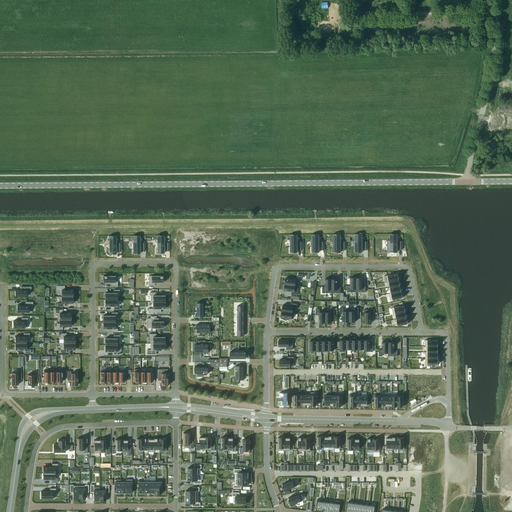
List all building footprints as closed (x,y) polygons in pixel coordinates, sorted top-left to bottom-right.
[(387,241),(387,252),(397,252),(397,237),(390,237),(390,241),(387,241)] [(390,281),(399,279),(398,273),(388,275),(390,281)] [(103,275),(103,282),(112,282),(112,287),(118,286),(118,282),(117,282),(117,275),(103,275)] [(148,282),(149,285),(155,285),(155,282),(163,282),(163,275),(149,275),(149,282),(148,282)] [(297,280),(285,278),(285,284),(299,286),(297,286),(297,280)] [(347,292),(356,292),(356,278),(350,278),(350,286),(347,286),(347,292)] [(356,278),(356,292),(365,292),(365,286),(362,286),(362,278),(356,278)] [(331,293),(331,279),(325,279),(325,287),(322,287),(322,293),(331,293)] [(331,279),(331,293),(340,293),(340,287),(337,287),(337,279),(331,279)] [(291,294),(297,295),(299,286),(285,284),(284,290),(292,291),(291,294)] [(56,285),(56,290),(59,290),(59,293),(61,293),(61,296),(73,296),(73,290),(65,290),(65,285),(56,285)] [(15,290),(15,297),(27,297),(27,293),(31,293),(31,286),(21,286),(21,290),(15,290)] [(105,293),(105,299),(118,299),(118,293),(120,293),(120,290),(114,290),(114,293),(105,293)] [(402,291),(392,293),(393,299),(403,297),(402,291)] [(156,292),(150,292),(150,295),(150,302),(153,302),(165,302),(165,295),(156,295),(156,292)] [(57,303),(57,306),(65,306),(65,303),(73,303),(73,296),(61,296),(61,303),(57,303)] [(105,299),(105,306),(114,306),(114,309),(120,309),(120,306),(118,306),(118,299),(105,299)] [(388,301),(382,302),(385,317),(391,316),(388,301)] [(17,305),(17,312),(31,312),(31,305),(33,305),(32,305),(32,302),(33,302),(26,302),(26,305),(17,305)] [(156,309),(165,309),(165,302),(153,302),(153,308),(148,308),(148,313),(156,313),(156,309)] [(297,304),(291,303),(290,306),(283,305),(282,311),(294,313),(295,307),(297,307),(297,304)] [(404,305),(392,307),(393,314),(396,314),(405,312),(404,305)] [(343,307),(340,307),(340,314),(343,314),(343,322),(349,322),(349,310),(343,310),(343,307)] [(358,307),(355,307),(355,310),(349,310),(349,322),(355,322),(355,314),(358,314),(358,307)] [(325,323),(325,311),(319,311),(319,308),(316,308),(316,315),(319,315),(319,323),(325,323)] [(334,308),(331,308),(331,311),(325,311),(325,323),(331,323),(331,315),(334,315),(334,308)] [(374,308),(371,308),(371,311),(365,311),(364,323),(371,323),(371,315),(374,315),(374,308)] [(55,309),(55,313),(58,313),(58,320),(59,320),(71,320),(71,313),(63,313),(63,309),(55,309)] [(103,315),(103,322),(116,322),(116,315),(118,315),(118,312),(112,312),(112,315),(103,315)] [(397,319),(395,319),(397,326),(408,323),(406,317),(397,319)] [(13,321),(13,328),(27,328),(27,321),(28,321),(27,321),(27,318),(28,318),(22,318),(21,321),(13,321)] [(147,328),(163,328),(163,321),(157,321),(157,318),(156,318),(150,318),(147,318),(147,328)] [(56,323),(56,329),(63,329),(63,326),(71,326),(71,320),(59,320),(59,323),(56,323)] [(103,322),(103,329),(112,329),(112,332),(118,332),(118,329),(116,329),(116,322),(103,322)] [(197,324),(197,329),(200,329),(200,333),(210,333),(210,324),(197,324)] [(15,336),(15,343),(27,343),(28,343),(28,336),(30,336),(29,336),(29,333),(30,333),(23,333),(23,336),(15,336)] [(60,336),(60,339),(63,339),(63,343),(75,343),(75,336),(67,336),(67,333),(60,333),(61,333),(61,336),(60,336)] [(150,337),(150,343),(165,343),(165,337),(156,337),(156,334),(149,334),(149,337),(150,337)] [(105,338),(105,345),(117,345),(119,345),(119,338),(120,338),(120,335),(114,335),(114,338),(105,338)] [(279,340),(279,346),(286,346),(286,349),(293,349),(293,340),(279,340)] [(364,340),(364,352),(373,352),(373,345),(370,345),(370,340),(364,340)] [(379,350),(379,356),(382,356),(382,354),(388,354),(388,356),(388,342),(382,342),(382,350),(379,350)] [(388,342),(388,356),(397,356),(397,350),(394,350),(394,342),(388,342)] [(15,343),(15,350),(23,350),(23,353),(31,353),(30,353),(30,350),(31,350),(31,349),(27,349),(27,343),(15,343)] [(60,352),(60,353),(66,353),(66,350),(75,350),(75,343),(63,343),(61,343),(61,349),(60,349),(60,350),(60,352)] [(165,350),(165,343),(150,343),(150,350),(147,350),(147,354),(156,354),(156,350),(165,350)] [(195,344),(195,353),(208,353),(208,344),(195,344)] [(105,345),(105,351),(114,351),(114,354),(120,354),(120,351),(117,351),(117,345),(105,345)] [(294,366),(294,357),(287,357),(287,360),(280,360),(280,366),(290,366),(294,366)] [(244,380),(244,366),(235,366),(235,376),(239,376),(239,380),(244,380)] [(158,379),(161,379),(161,385),(165,385),(167,386),(168,373),(162,373),(162,369),(158,369),(158,379)] [(68,379),(71,379),(71,384),(71,385),(73,385),(78,385),(77,373),(71,373),(71,371),(68,371),(68,379)] [(18,384),(18,378),(21,378),(21,372),(12,372),(12,385),(14,385),(14,384),(18,384)] [(34,387),(34,380),(37,380),(37,374),(27,374),(28,385),(28,387),(32,387),(34,387)] [(279,393),(279,398),(278,398),(278,403),(281,403),(281,406),(287,406),(288,393),(279,393)] [(183,433),(183,446),(190,446),(190,448),(193,448),(193,441),(190,441),(190,433),(183,433)] [(196,444),(196,450),(200,450),(206,450),(206,447),(206,436),(205,436),(205,437),(200,437),(200,444),(196,444)] [(206,447),(206,450),(211,450),(215,450),(215,444),(212,444),(212,436),(206,436),(206,447)] [(218,445),(218,451),(221,451),(221,449),(227,449),(227,450),(227,448),(227,437),(221,437),(221,445),(218,445)] [(227,448),(227,450),(233,450),(233,451),(236,451),(236,445),(233,445),(233,438),(228,438),(227,438),(227,437),(227,448)] [(77,438),(77,450),(84,450),(84,453),(87,453),(87,446),(84,446),(84,438),(77,438)] [(91,447),(91,453),(94,453),(94,452),(100,452),(100,439),(99,439),(99,440),(94,440),(94,447),(91,447)] [(100,439),(100,452),(106,452),(106,454),(109,454),(109,447),(106,447),(106,439),(100,439)] [(112,447),(112,453),(116,453),(116,450),(121,450),(121,439),(115,439),(115,447),(112,447)] [(121,439),(121,452),(127,452),(127,455),(131,455),(131,447),(127,447),(127,440),(122,440),(122,439),(121,439)] [(240,447),(239,453),(243,453),(243,452),(250,452),(250,439),(243,439),(243,447),(240,447)] [(53,445),(53,452),(65,452),(65,440),(58,440),(58,445),(53,445)] [(43,467),(43,473),(57,473),(57,467),(58,467),(58,463),(52,463),(52,467),(43,467)] [(188,468),(188,474),(200,474),(200,468),(201,468),(201,465),(194,465),(194,468),(188,468)] [(234,469),(234,473),(235,473),(235,479),(248,479),(248,472),(241,472),(241,469),(234,469)] [(43,473),(43,479),(52,479),(52,482),(58,482),(58,479),(57,479),(57,473),(43,473)] [(188,474),(188,480),(194,480),(194,484),(201,484),(201,480),(203,480),(203,474),(200,474),(188,474)] [(234,484),(234,488),(241,488),(241,485),(243,485),(248,485),(248,479),(235,479),(235,484),(234,484)] [(285,492),(290,491),(289,489),(297,486),(294,480),(282,484),(285,492)] [(79,485),(73,485),(70,485),(70,492),(73,492),(73,499),(79,499),(79,485)] [(79,485),(79,499),(85,499),(85,492),(88,492),(88,485),(85,485),(79,485)] [(93,500),(100,500),(100,490),(94,490),(94,485),(90,485),(90,492),(93,492),(93,500)] [(105,490),(100,490),(100,500),(106,501),(106,492),(109,492),(109,485),(105,485),(105,490)] [(186,491),(186,497),(198,497),(198,491),(199,491),(199,487),(192,487),(192,491),(186,491)] [(41,491),(41,498),(53,498),(53,492),(56,492),(56,488),(50,488),(50,491),(41,491)] [(229,496),(229,502),(233,502),(233,503),(246,503),(246,496),(239,496),(239,493),(232,493),(232,496),(229,496)] [(291,506),(295,505),(295,503),(303,501),(301,494),(288,497),(291,506)] [(186,497),(186,503),(192,503),(192,506),(200,506),(200,503),(198,503),(198,497),(186,497)] [(334,503),(332,511),(339,511),(341,501),(336,501),(334,500),(334,503)]
